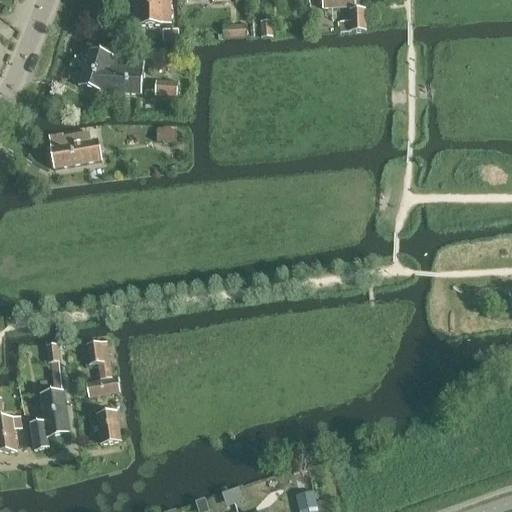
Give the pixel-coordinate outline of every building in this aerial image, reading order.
[(172,27),(170,0),(138,0),(140,29),(172,27)] [(322,0),(323,11),(351,10),(351,12),(350,12),(351,23),(341,24),(341,35),(366,34),(365,12),(355,12),(355,10),(356,10),(355,0),(322,0)] [(261,23),(262,40),(273,39),(272,23),(261,23)] [(223,29),(223,39),(246,38),(246,28),(223,29)] [(163,33),(163,44),(180,43),(179,32),(163,33)] [(91,53),(80,88),(101,93),(101,95),(142,97),(144,74),(145,65),(119,60),(91,53)] [(155,98),(177,99),(178,85),(156,83),(155,98)] [(157,143),(177,144),(177,132),(157,132),(157,143)] [(49,139),(55,172),(102,164),(98,143),(92,145),(90,135),(64,139),(63,136),(49,139)] [(112,381),(107,345),(88,348),(91,368),(99,367),(101,382),(112,381)] [(59,365),(57,347),(47,348),(49,366),(59,365)] [(87,386),(89,400),(120,394),(118,380),(87,386)] [(45,425),(31,427),(35,453),(49,449),(47,440),(69,434),(63,395),(41,398),(45,425)] [(22,431),(21,419),(12,420),(2,421),(1,401),(0,400),(0,453),(17,455),(14,433),(22,431)] [(99,433),(101,447),(122,445),(117,414),(97,417),(99,429),(94,430),(94,434),(99,433)] [(225,496),(228,508),(243,503),(239,492),(225,496)] [(318,511),(319,498),(306,498),(306,511),(318,511)] [(198,505),(200,511),(208,511),(205,503),(198,505)]
